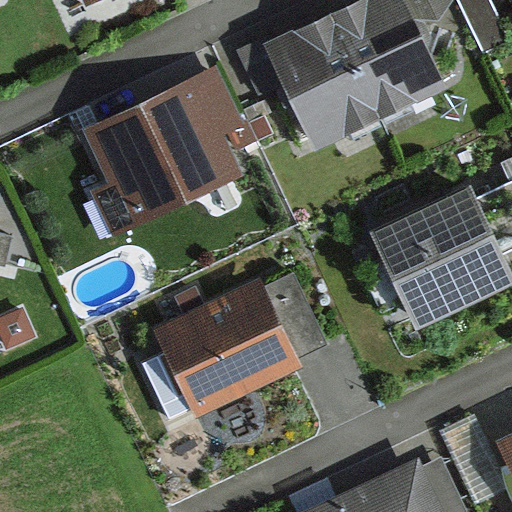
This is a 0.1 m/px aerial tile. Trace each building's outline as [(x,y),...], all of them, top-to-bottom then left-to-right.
[(410,0),(360,0),(336,11),(383,111),(448,81),(410,0)] [(336,11),(272,42),(319,141),(383,111),(336,11)] [(113,180),(95,188),(116,234),(247,172),(227,129),(244,121),(220,71),(90,131),(113,180)] [(511,276),(472,191),(370,238),(416,337),(511,292),(511,276)] [(260,284),(154,334),(196,421),(302,371),(260,284)] [(511,433),(497,441),(511,472),(511,433)] [(446,511),(420,456),(302,511),(446,511)]
